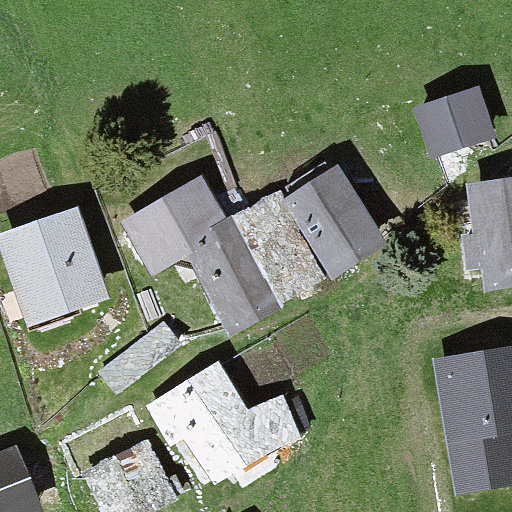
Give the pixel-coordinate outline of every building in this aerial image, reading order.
[(493,99),(427,117),(445,172),(510,144),(493,99)] [(256,235),(209,269),(239,344),(402,248),(348,174),(256,235)] [(214,188),(131,234),(169,287),(246,235),(214,188)] [(511,192),(485,197),(498,303),(511,301),(511,192)] [(86,216),(10,244),(40,334),(120,308),(86,216)] [(511,349),(442,353),(450,491),(511,487),(511,349)] [(228,372),(167,410),(232,488),(292,461),(228,372)] [(0,511),(52,511),(25,455),(0,467),(0,511)] [(188,511),(159,455),(89,479),(106,511),(188,511)]
